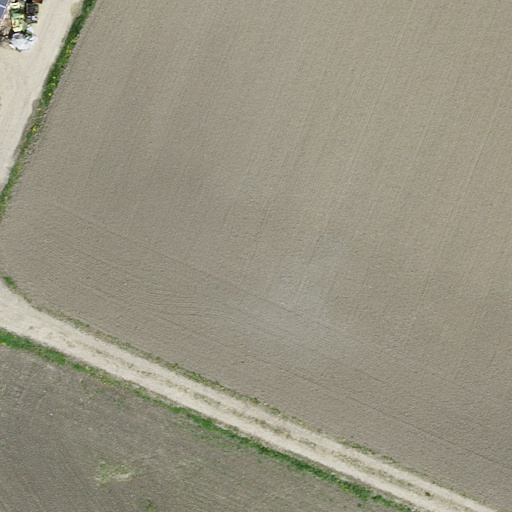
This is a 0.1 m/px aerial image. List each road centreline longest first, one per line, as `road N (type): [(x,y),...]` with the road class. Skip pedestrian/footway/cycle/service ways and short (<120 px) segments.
road 1 (track): [(0,307),(471,511)]
road 2 (track): [(0,144),(59,0)]
